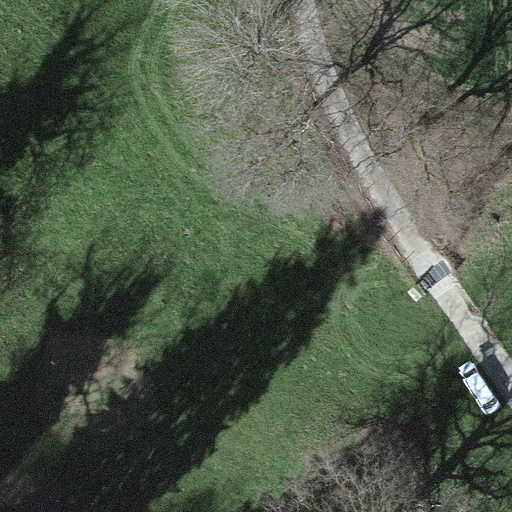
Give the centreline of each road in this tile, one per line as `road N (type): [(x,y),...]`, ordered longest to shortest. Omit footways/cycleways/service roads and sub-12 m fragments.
road 1 (track): [(511,402),(363,183),(317,87),(305,0)]
road 2 (track): [(511,114),(317,87)]
